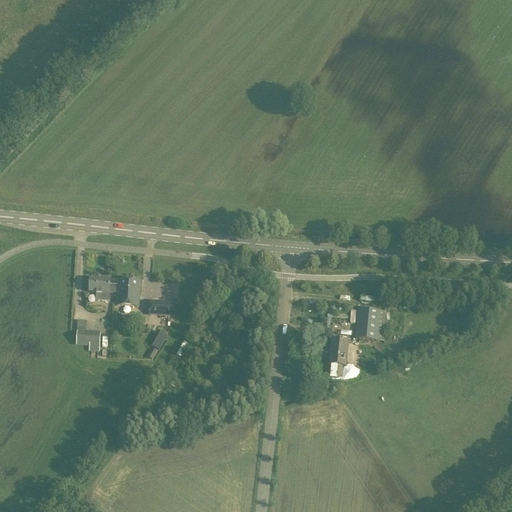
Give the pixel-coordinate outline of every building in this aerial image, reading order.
[(96,301),(108,302),(110,281),(102,280),(101,282),(90,281),(90,292),(97,293),(96,301)] [(140,282),(118,281),(117,307),(139,308),(140,282)] [(175,305),(150,303),(150,316),(175,317),(175,305)] [(386,313),(381,312),(358,310),(356,340),(383,343),(386,313)] [(77,322),(77,332),(76,345),(89,347),(89,351),(99,352),(100,334),(86,333),(86,322),(77,322)] [(332,340),(329,366),(328,377),(329,380),(337,381),(342,379),(344,367),(346,368),(348,342),(332,340)] [(175,358),(183,362),(190,347),(181,343),(175,358)] [(168,398),(164,403),(181,418),(182,417),(185,413),(168,398)]
